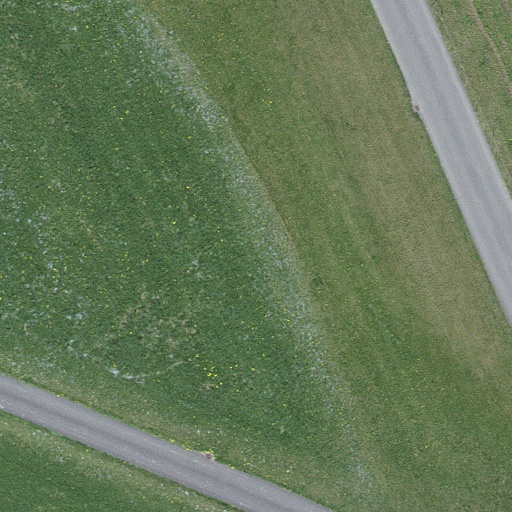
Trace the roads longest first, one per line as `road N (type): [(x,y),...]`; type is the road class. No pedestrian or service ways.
road 1 (unclassified): [(0,388),(295,511)]
road 2 (unclassified): [(511,257),(399,0)]
